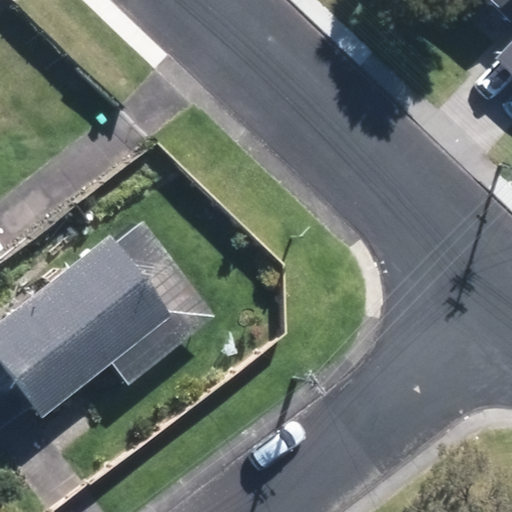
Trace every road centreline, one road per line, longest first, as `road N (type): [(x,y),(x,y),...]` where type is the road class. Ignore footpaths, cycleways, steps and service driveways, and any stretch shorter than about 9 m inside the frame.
road 1 (residential): [(511,302),(201,0)]
road 2 (residential): [(511,302),(241,511)]
